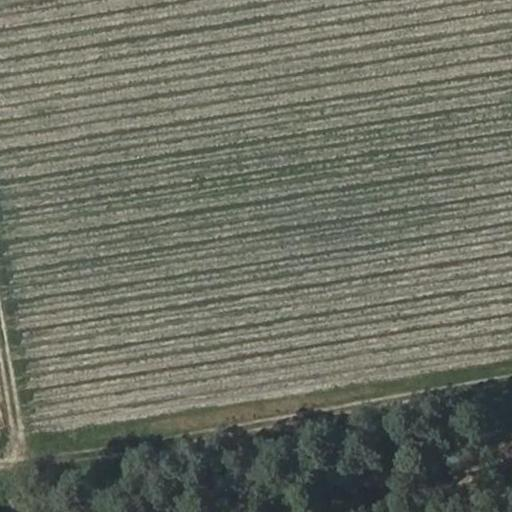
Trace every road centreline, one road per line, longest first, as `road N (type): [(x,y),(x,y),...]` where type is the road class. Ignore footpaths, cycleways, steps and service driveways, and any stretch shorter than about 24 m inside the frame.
road 1 (track): [(511,385),(0,464)]
road 2 (track): [(0,340),(39,511)]
